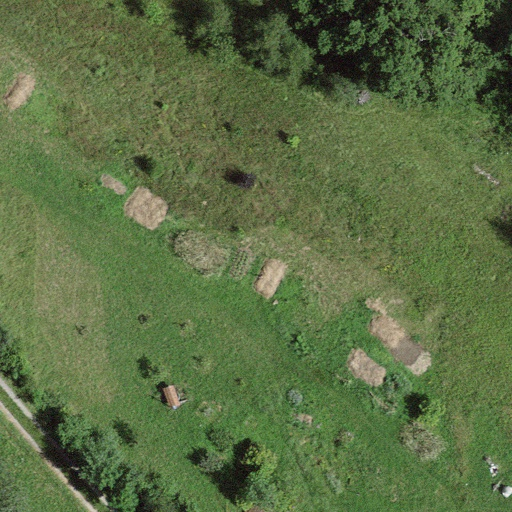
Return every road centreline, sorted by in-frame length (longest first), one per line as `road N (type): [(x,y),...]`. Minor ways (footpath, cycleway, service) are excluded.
road 1 (track): [(237,0),(378,67),(511,173)]
road 2 (track): [(0,388),(120,511)]
